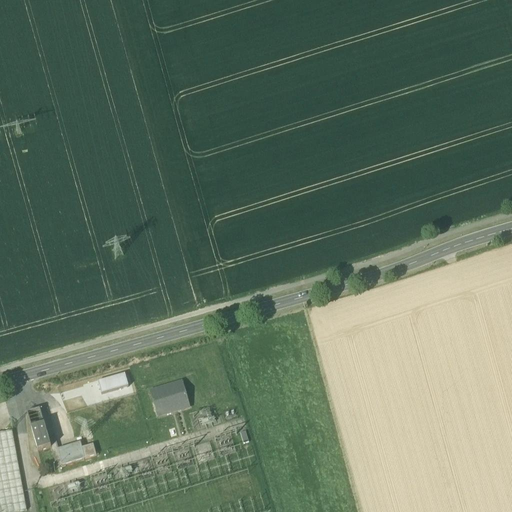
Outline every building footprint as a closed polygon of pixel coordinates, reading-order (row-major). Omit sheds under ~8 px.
[(125,375),(98,383),(101,396),(128,388),(125,375)] [(150,393),(158,418),(190,408),(182,383),(150,393)] [(31,429),(38,452),(51,448),(48,437),(44,426),(40,410),(27,414),(31,429)] [(52,422),(55,434),(66,431),(62,419),(52,422)] [(73,431),(83,429),(82,424),(76,425),(75,419),(71,420),(73,431)] [(0,511),(23,511),(27,511),(12,432),(0,434),(0,511)] [(239,435),(243,446),(248,444),(245,433),(239,435)] [(61,461),(62,467),(85,460),(82,449),(80,443),(58,450),(57,450),(61,461)] [(82,449),(85,460),(96,456),(93,446),(82,449)]
